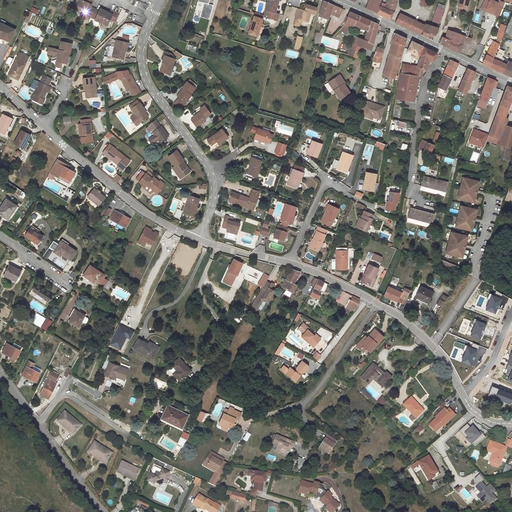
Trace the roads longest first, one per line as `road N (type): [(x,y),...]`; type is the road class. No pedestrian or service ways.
road 1 (residential): [(160,0),(142,36),(140,62),(149,88),(205,162),(212,193),(198,239)]
road 2 (unknown): [(379,304),(308,402),(251,418),(227,459)]
road 3 (unclassified): [(461,393),(437,352),(406,322),(289,262)]
road 4 (secondary): [(511,82),(335,0)]
road 5 (unclassified): [(198,239),(140,208),(47,127)]
